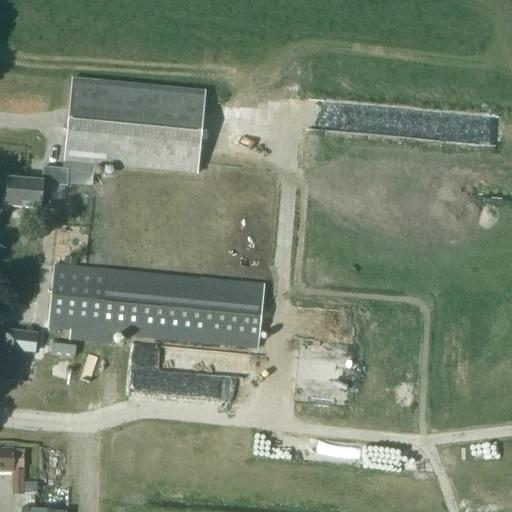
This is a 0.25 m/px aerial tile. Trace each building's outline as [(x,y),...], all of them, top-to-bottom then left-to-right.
[(70,82),(62,164),(194,177),(203,95),(70,82)] [(439,117),(438,141),(473,142),(474,119),(439,117)] [(64,201),(65,187),(67,172),(41,169),(40,183),(6,181),(4,208),(36,211),(37,202),(38,202),(37,211),(40,211),(40,209),(48,210),(49,199),(64,201)] [(264,287),(95,269),(54,265),(47,331),(95,336),(257,352),(264,287)] [(10,333),(5,381),(22,383),(25,352),(34,353),(36,336),(10,333)] [(135,345),(129,392),(203,403),(206,377),(159,370),(162,349),(135,345)] [(211,376),(247,382),(252,356),(223,351),(223,356),(214,355),(211,376)] [(0,474),(10,475),(10,494),(23,494),(22,452),(14,452),(14,449),(0,448),(0,474)]
